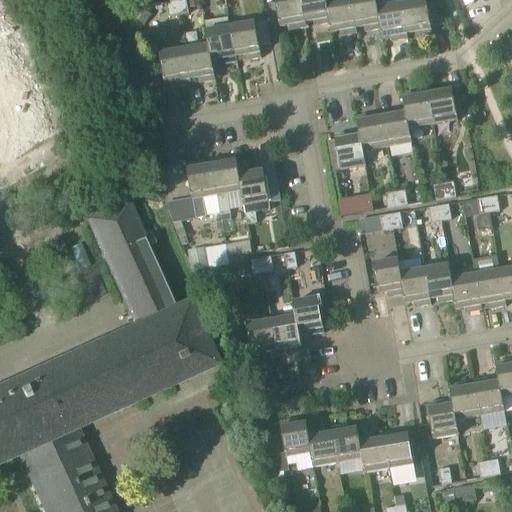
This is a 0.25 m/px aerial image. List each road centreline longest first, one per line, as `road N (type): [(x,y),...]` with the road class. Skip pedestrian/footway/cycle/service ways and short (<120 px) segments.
road 1 (residential): [(370,360),(351,257),(327,226),(295,91)]
road 2 (residential): [(511,10),(451,63),(295,91)]
road 3 (unknown): [(0,198),(36,312),(0,340)]
road 4 (residential): [(511,336),(370,360)]
road 5 (residential): [(167,123),(259,107),(295,91)]
